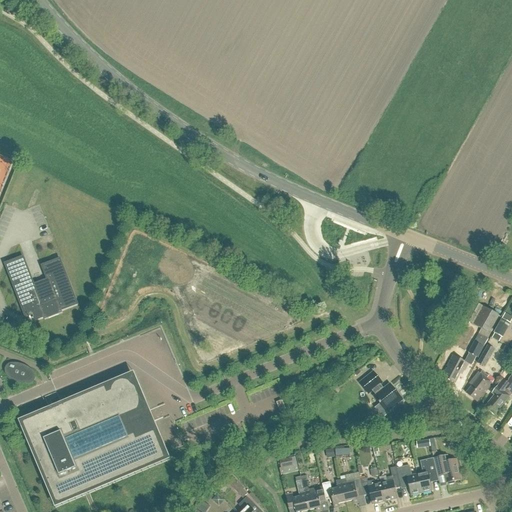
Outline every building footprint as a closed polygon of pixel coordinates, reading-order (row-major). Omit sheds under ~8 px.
[(22,260),(7,265),(26,315),(32,313),(35,321),(44,318),(45,321),(63,314),(61,309),(75,304),(59,261),(44,267),(49,281),(33,287),(22,260)] [(468,353),(478,359),(500,317),(472,302),(462,320),(481,330),(468,353)] [(501,319),(498,326),(507,331),(511,324),(501,319)] [(499,342),(501,338),(495,334),(492,339),(499,342)] [(477,364),(485,368),(495,350),(487,346),(477,364)] [(465,371),(468,365),(453,357),(446,369),(447,369),(443,377),(455,384),(460,374),(462,375),(464,371),(465,371)] [(6,375),(7,376),(8,378),(10,379),(12,380),(14,382),(16,383),(18,383),(20,384),(22,384),(25,384),(27,384),(29,384),(31,384),(33,383),(33,382),(35,379),(35,377),(35,375),(34,373),(32,371),(31,370),(29,368),(27,367),(25,366),(22,365),(20,364),(18,364),(16,364),(14,364),(12,364),(10,364),(8,365),(6,367),(5,371),(5,373),(6,375)] [(485,394),(493,384),(487,380),(488,377),(482,372),(481,375),(479,373),(471,383),(473,385),(466,394),(478,403),(485,394)] [(384,390),(380,385),(382,384),(373,373),(359,384),(368,395),(372,392),(376,396),(374,397),(387,413),(402,401),(390,385),(384,390)] [(485,409),(495,416),(511,393),(511,376),(509,380),(510,381),(508,384),(503,380),(492,394),(495,396),(485,409)] [(48,412),(22,423),(57,505),(165,459),(164,456),(154,432),(135,438),(132,429),(134,429),(131,421),(129,422),(127,417),(130,417),(133,416),(135,414),(138,412),(139,409),(140,406),(140,403),(140,400),(139,396),(138,393),(137,391),(135,388),(133,385),(131,383),(128,382),(125,381),(122,381),(118,382),(116,383),(114,385),(112,388),(111,392),(107,394),(105,388),(48,412)] [(429,440),(417,442),(418,449),(430,447),(429,440)] [(327,459),(335,458),(334,449),(326,451),(327,459)] [(438,458),(434,459),(438,477),(444,476),(446,484),(448,484),(448,485),(449,485),(454,484),(455,483),(454,482),(461,481),(460,473),(462,473),(459,460),(456,460),(449,462),(448,456),(438,458)] [(279,461),(281,469),(293,467),(291,458),(279,461)] [(417,476),(421,494),(432,492),(430,482),(431,482),(432,480),(432,479),(438,478),(437,477),(438,477),(434,459),(420,463),(423,474),(417,476)] [(397,468),(396,468),(401,488),(408,486),(411,496),(421,494),(417,476),(412,477),(409,466),(397,469),(397,468)] [(387,483),(381,485),(385,502),(397,500),(395,490),(401,488),(396,468),(391,469),(392,477),(386,479),(387,483)] [(379,476),(377,469),(370,471),(372,478),(379,476)] [(240,482),(239,483),(233,477),(227,483),(243,499),(248,494),(243,489),(245,487),(240,482)] [(341,481),(346,503),(353,501),(353,503),(359,502),(358,498),(364,496),(360,480),(360,479),(346,482),(346,480),(341,481)] [(360,480),(364,496),(370,495),(372,505),(385,502),(381,485),(374,486),(373,481),(368,483),(367,479),(360,480)] [(304,489),(309,511),(316,510),(316,511),(322,510),(320,505),(326,503),(323,488),(309,491),(307,480),(302,481),(304,489)] [(305,511),(309,511),(304,489),(302,481),(297,482),(300,498),(293,499),(292,495),(286,496),(289,511),(295,510),(295,511),(305,511)] [(346,503),(341,481),(336,482),(337,489),(330,491),(334,508),(339,507),(338,505),(346,503)] [(244,511),(242,511),(252,511),(251,511),(255,507),(246,498),(239,506),(244,511)] [(202,502),(197,510),(200,511),(206,511),(210,507),(202,502)]
